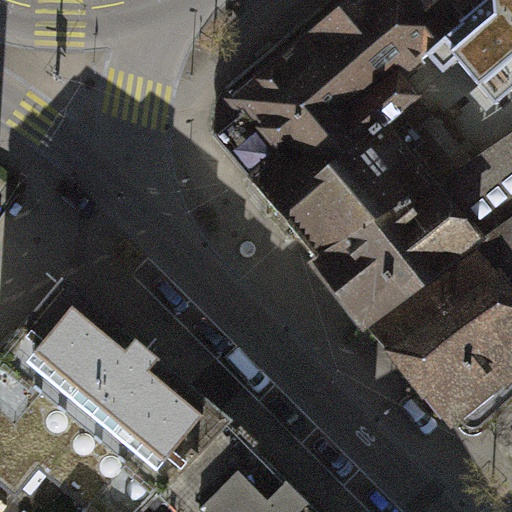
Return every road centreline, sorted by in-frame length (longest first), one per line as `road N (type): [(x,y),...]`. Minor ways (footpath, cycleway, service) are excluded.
road 1 (tertiary): [(150,209),(226,298),(441,511)]
road 2 (tertiary): [(151,21),(133,99),(134,158),(150,209)]
road 3 (tertiary): [(0,91),(150,209)]
road 4 (tertiary): [(151,21),(63,23),(0,9)]
road 5 (unknown): [(82,155),(0,265)]
